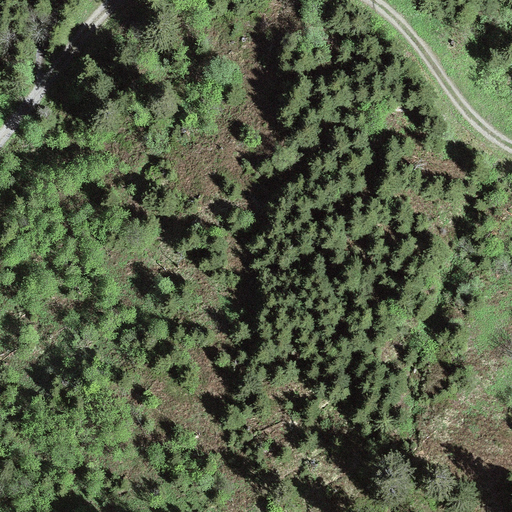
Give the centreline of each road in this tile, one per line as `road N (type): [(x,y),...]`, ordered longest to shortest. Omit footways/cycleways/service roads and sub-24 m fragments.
road 1 (track): [(376,0),(426,50),(467,111),(511,144)]
road 2 (track): [(32,96),(113,0)]
